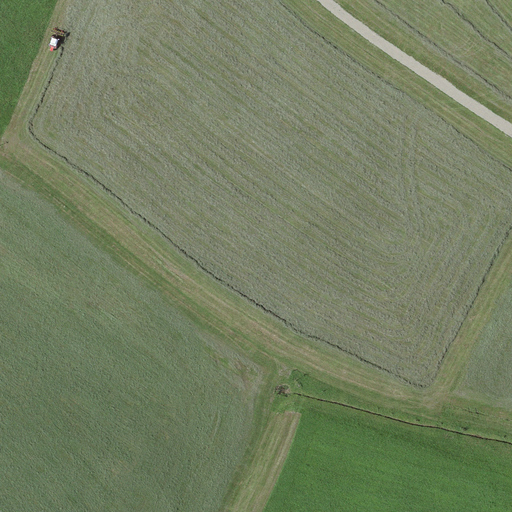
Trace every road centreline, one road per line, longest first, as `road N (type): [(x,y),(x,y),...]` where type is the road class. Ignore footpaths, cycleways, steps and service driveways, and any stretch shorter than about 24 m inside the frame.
road 1 (track): [(0,158),(141,274),(351,390),(511,428)]
road 2 (track): [(511,132),(322,0)]
